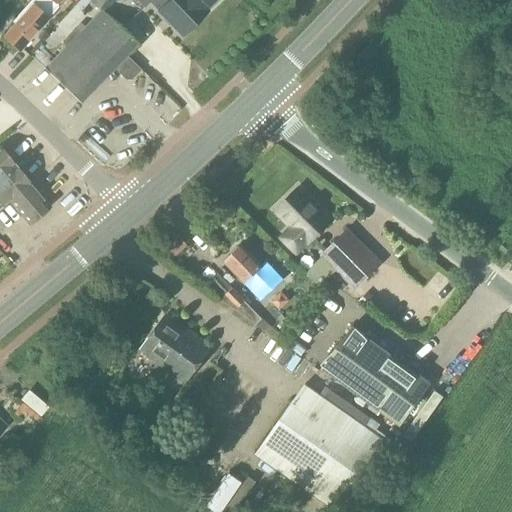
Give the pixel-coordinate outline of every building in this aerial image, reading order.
[(78,0),(30,0),(29,2),(47,19),(62,0),(71,0),(76,4),(78,0)] [(87,0),(105,12),(113,0),(87,0)] [(182,35),(206,11),(206,10),(216,0),(150,0),(149,2),(182,35)] [(18,50),(47,19),(29,2),(11,21),(15,25),(4,37),(18,50)] [(100,10),(44,69),(81,104),(114,70),(129,84),(141,71),(127,57),(137,46),(100,10)] [(109,129),(124,121),(116,106),(102,114),(109,129)] [(0,209),(10,201),(29,224),(49,207),(30,185),(31,184),(0,147),(0,209)] [(297,253),(328,223),(298,192),(278,212),(293,227),(282,238),(297,253)] [(355,288),(379,265),(347,232),(323,256),(355,288)] [(184,237),(167,254),(173,260),(190,243),(184,237)] [(263,266),(243,245),(226,261),(246,282),(263,266)] [(233,288),(217,273),(203,287),(221,300),(233,288)] [(263,319),(233,288),(221,300),(235,311),(256,326),(263,319)] [(368,309),(375,302),(367,293),(360,300),(368,309)] [(197,371),(212,347),(166,316),(140,351),(187,385),(197,371)] [(368,339),(357,328),(355,329),(351,327),(332,353),(330,352),(322,364),(323,365),(320,369),(400,426),(431,383),(368,339)] [(338,511),(347,511),(392,448),(304,386),(256,454),(338,511)] [(182,389),(175,399),(189,410),(197,400),(182,389)] [(11,402),(32,418),(40,407),(19,392),(11,402)]
